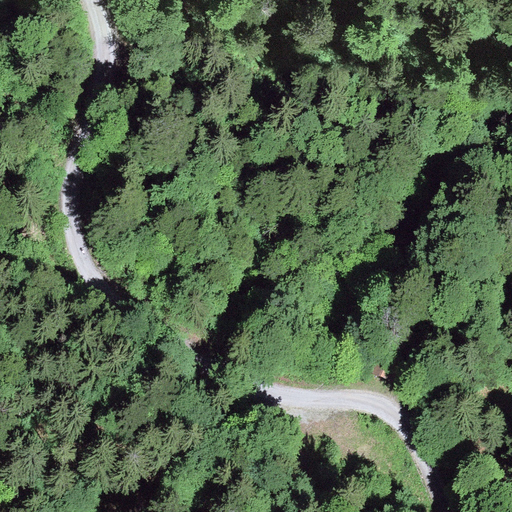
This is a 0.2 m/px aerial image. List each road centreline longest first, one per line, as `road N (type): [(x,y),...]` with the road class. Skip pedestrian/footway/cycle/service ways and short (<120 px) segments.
road 1 (track): [(446,511),(417,444),(389,408),(285,395),(210,367),(156,335),(97,281),(76,199),(108,57),(93,0)]
road 2 (track): [(317,511),(285,395)]
